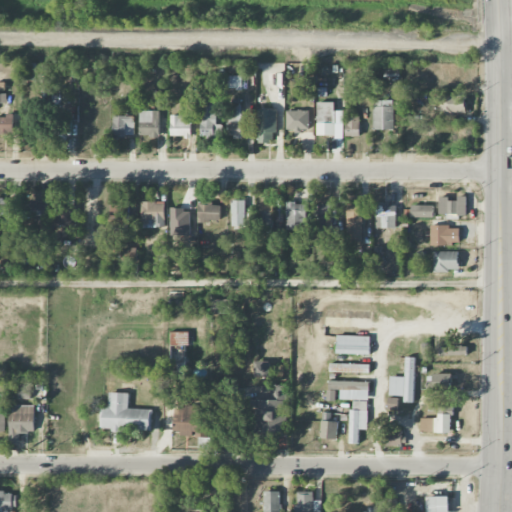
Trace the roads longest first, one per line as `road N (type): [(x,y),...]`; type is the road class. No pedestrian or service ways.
road 1 (secondary): [(497,511),(499,0)]
road 2 (residential): [(501,173),(0,171)]
road 3 (residential): [(498,468),(0,465)]
